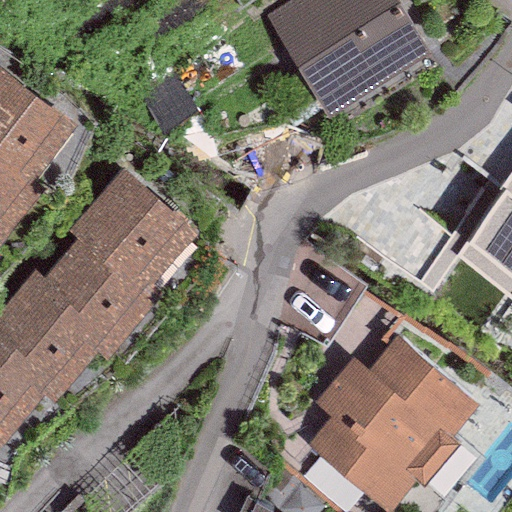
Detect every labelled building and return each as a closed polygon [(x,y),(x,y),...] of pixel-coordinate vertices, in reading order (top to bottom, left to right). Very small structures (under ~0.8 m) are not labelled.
[(285,0),(265,13),(328,116),(430,53),(397,0),(285,0)] [(0,156),(31,180),(77,124),(0,67),(0,156)] [(0,243),(42,187),(31,180),(0,156),(0,243)] [(511,162),(448,248),(511,295),(511,162)] [(146,280),(149,283),(196,230),(123,168),(66,233),(77,242),(116,274),(120,269),(141,286),(146,280)] [(77,242),(43,282),(104,332),(92,346),(97,350),(107,358),(161,293),(149,283),(146,280),(141,286),(120,269),(116,274),(77,242)] [(34,275),(0,315),(0,338),(52,382),(42,393),(53,402),(97,350),(92,346),(104,332),(43,282),(34,275)] [(477,403),(395,335),(367,368),(353,356),(314,402),(330,415),(306,444),(388,511),(415,479),(423,485),(458,443),(450,436),(477,403)] [(0,338),(0,443),(42,393),(52,382),(0,338)]
